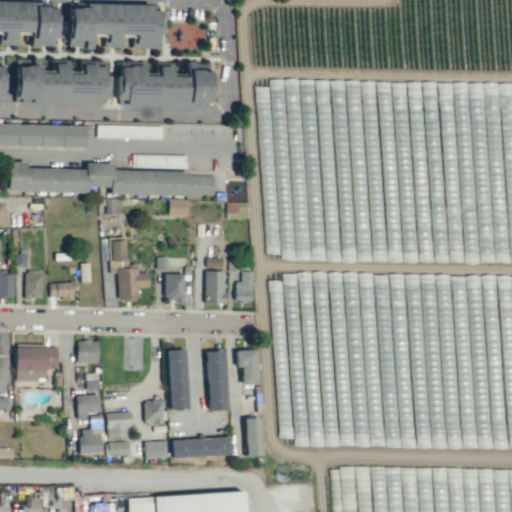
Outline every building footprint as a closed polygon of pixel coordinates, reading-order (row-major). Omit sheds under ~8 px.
[(52,7),(51,46),(35,45),(35,48),(27,48),(27,32),(15,32),(15,45),(0,45),(0,0),(35,2),(35,7),(52,7)] [(66,7),(66,46),(81,46),(81,48),(90,49),(90,33),(101,33),(101,47),(121,47),(121,34),(129,35),(129,47),(155,47),(155,32),(159,33),(159,10),(149,9),(149,4),(83,2),(83,7),(66,7)] [(37,57),(37,69),(49,69),(49,59),(68,60),(67,69),(76,70),(76,59),(104,60),(103,74),(107,74),(107,99),(101,98),(101,103),(13,101),(13,66),(29,66),(30,57),(37,57)] [(118,61),(117,75),(113,75),(112,100),(116,100),(116,105),(206,108),(207,94),(209,94),(210,78),(206,78),(206,70),(191,70),(191,61),(184,61),(184,74),(170,74),(170,64),(154,63),(154,74),(143,74),(143,61),(118,61)] [(0,143),(82,146),(83,126),(0,123),(0,143)] [(94,124),(93,136),(159,139),(159,126),(94,124)] [(129,154),(184,155),(184,168),(129,167),(129,154)] [(211,175),(210,195),(108,192),(108,186),(84,185),(84,192),(4,190),(5,160),(24,161),(23,167),(82,168),(82,162),(111,163),(110,169),(185,171),(185,174),(211,175)] [(119,198),(102,198),(103,214),(120,213),(119,198)] [(185,200),(166,199),(166,214),(185,214),(185,200)] [(245,201),(224,202),(224,218),(246,218),(245,201)] [(114,268),(115,300),(137,299),(137,287),(146,287),(145,272),(135,272),(135,264),(124,264),(123,237),(107,238),(108,268),(114,268)] [(24,266),(24,254),(13,254),(13,266),(24,266)] [(162,268),(162,256),(154,257),(154,269),(162,268)] [(226,271),(235,271),(236,259),(227,259),(226,271)] [(40,270),(22,269),(22,297),(40,297),(40,270)] [(222,270),(202,270),(202,303),(222,303),(222,270)] [(12,272),(0,271),(0,296),(12,296),(12,272)] [(250,271),(239,271),(238,281),(232,281),(232,300),(249,300),(250,271)] [(181,274),(162,273),(161,300),(180,301),(181,274)] [(70,299),(70,290),(74,290),(73,282),(47,282),(47,296),(60,296),(60,300),(70,299)] [(73,361),(95,362),(95,340),(74,339),(73,361)] [(12,379),(43,380),(43,365),(55,365),(55,346),(28,345),(28,344),(12,344),(12,379)] [(181,349),(186,408),(168,409),(163,350),(181,349)] [(254,349),(233,350),(234,368),(238,368),(239,384),(255,383),(254,349)] [(219,350),(224,409),(206,411),(201,351),(219,350)] [(95,394),(73,395),(74,418),(84,417),(84,411),(96,411),(95,394)] [(162,421),(162,399),(140,400),(141,422),(162,421)] [(104,440),(129,439),(128,412),(103,412),(104,440)] [(258,417),(241,417),(242,456),(259,455),(258,417)] [(98,435),(89,435),(89,428),(76,429),(77,453),(98,452),(98,435)] [(168,440),(169,457),(228,453),(227,436),(168,440)] [(126,454),(125,440),(104,442),(105,456),(126,454)] [(141,457),(164,456),(163,440),(140,441),(141,457)] [(0,458),(10,458),(10,447),(0,447),(0,458)] [(124,511),(123,500),(242,492),(243,511),(124,511)]
